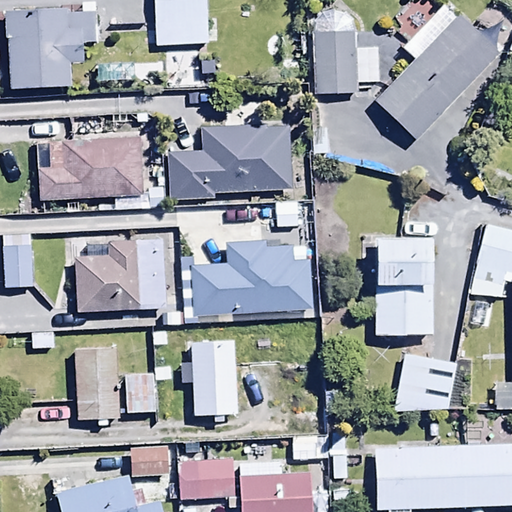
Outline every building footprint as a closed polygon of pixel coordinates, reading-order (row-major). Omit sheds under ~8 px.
[(204,0),(151,0),(153,53),(207,51),(204,0)] [(68,13),(3,17),(8,96),(73,92),(71,70),(82,69),(81,51),(97,50),(95,7),(79,8),(80,18),(69,18),(68,13)] [(413,149),(498,61),(443,8),(400,52),(414,65),(371,109),(413,149)] [(311,36),(313,100),(356,100),(356,89),(377,89),(377,54),(357,54),(357,36),(353,27),(343,19),(331,18),(318,24),(311,36)] [(213,204),(213,199),(291,198),(290,134),(201,135),(201,157),(167,158),(168,204),(213,204)] [(35,148),(37,207),(140,203),(138,144),(35,148)] [(293,208),(273,209),(274,233),(295,232),(293,208)] [(511,237),(486,231),(469,302),(495,308),(501,280),(511,282),(511,237)] [(32,294),(30,240),(1,241),(2,295),(32,294)] [(432,341),(431,245),(373,245),(374,341),(432,341)] [(189,272),(191,322),(310,317),(308,266),(293,266),(293,251),(267,252),(267,248),(224,250),(224,270),(189,272)] [(71,263),(74,318),(164,316),(162,249),(84,251),(84,263),(71,263)] [(511,285),(508,285),(511,388),(511,389),(494,390),(495,418),(511,417),(511,285)] [(233,370),(232,347),(189,349),(190,369),(179,370),(180,390),(191,389),(193,422),(236,420),(235,412),(242,412),(240,369),(233,370)] [(118,425),(115,355),(72,356),(76,427),(118,425)] [(456,373),(403,359),(392,417),(445,416),(456,373)] [(155,380),(124,380),(125,419),(155,419),(155,380)] [(314,446),(289,448),(291,466),(316,465),(314,446)] [(511,450),(374,453),(375,511),(439,511),(511,510),(511,450)] [(167,455),(128,455),(129,482),(167,481),(167,455)] [(232,467),(177,467),(177,504),(232,504),(232,467)] [(281,470),(237,471),(238,511),(311,511),(310,479),(281,480),(281,470)] [(54,498),(57,511),(158,511),(157,507),(137,511),(134,511),(127,481),(54,498)]
